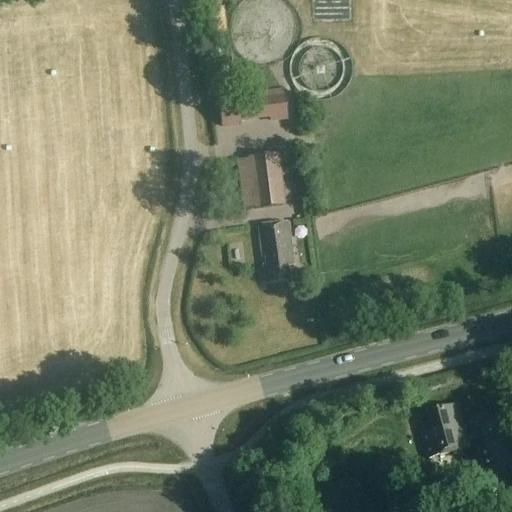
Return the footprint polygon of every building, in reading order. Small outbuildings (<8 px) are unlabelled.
[(283,90),(267,92),(270,120),(271,124),(287,122),(283,90)] [(221,130),(237,128),(237,124),(233,96),(217,98),(221,130)] [(242,211),(256,210),(282,206),(275,156),(250,160),(235,162),(242,211)] [(265,266),(262,266),(264,285),(287,283),(285,267),(292,267),(287,224),(257,227),(259,245),(262,245),(263,249),(260,250),(261,258),(264,258),(265,266)] [(471,450),(459,407),(419,418),(421,424),(424,423),(427,436),(425,436),(432,461),(471,450)] [(482,473),(492,470),(511,463),(511,448),(503,418),(479,425),(486,448),(475,451),(482,473)]
